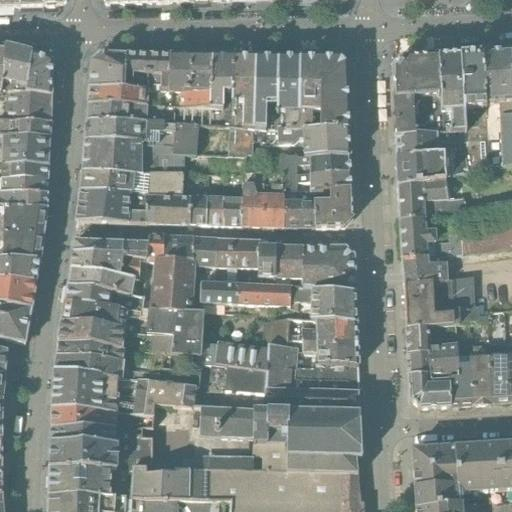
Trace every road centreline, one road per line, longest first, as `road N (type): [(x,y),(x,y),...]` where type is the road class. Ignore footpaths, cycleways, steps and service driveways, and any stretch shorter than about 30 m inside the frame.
road 1 (residential): [(80,34),(61,231),(32,410),(28,511)]
road 2 (residential): [(381,430),(368,30)]
road 3 (residential): [(368,30),(80,34)]
road 4 (residential): [(511,21),(368,30)]
road 5 (residential): [(381,430),(511,423)]
